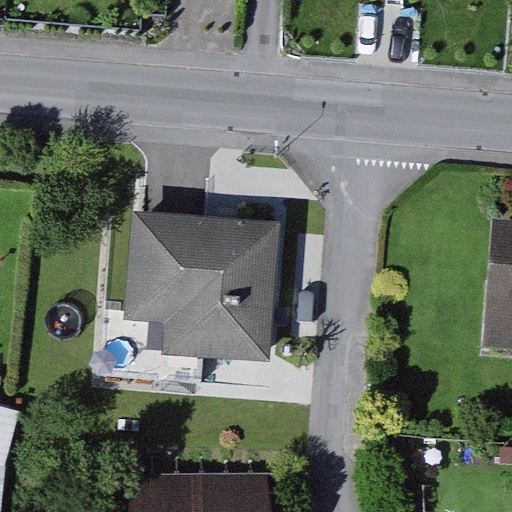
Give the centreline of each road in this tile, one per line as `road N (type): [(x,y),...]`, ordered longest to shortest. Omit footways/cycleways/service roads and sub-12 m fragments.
road 1 (residential): [(375,117),(341,453),(350,511)]
road 2 (tertiary): [(375,117),(0,83)]
road 3 (tertiary): [(511,128),(375,117)]
